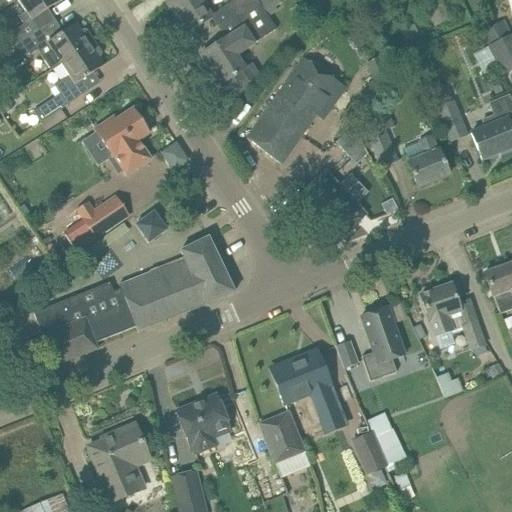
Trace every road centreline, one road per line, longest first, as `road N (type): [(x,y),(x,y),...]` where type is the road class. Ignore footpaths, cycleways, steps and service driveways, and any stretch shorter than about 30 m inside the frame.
road 1 (residential): [(295,288),(100,0)]
road 2 (residential): [(0,410),(295,288)]
road 3 (residential): [(295,288),(511,200)]
road 4 (unknown): [(456,222),(511,365)]
